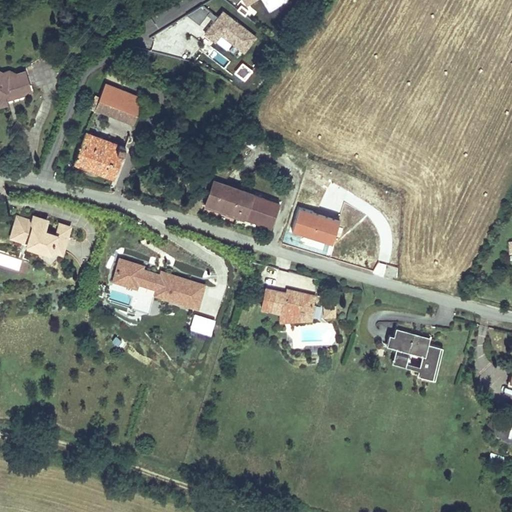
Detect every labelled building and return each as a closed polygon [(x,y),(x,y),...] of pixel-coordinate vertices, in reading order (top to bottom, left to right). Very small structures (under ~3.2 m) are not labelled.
[(257,36),(222,11),(218,16),(199,3),(187,19),(241,58),(257,36)] [(234,74),(246,80),(252,69),(240,63),(234,74)] [(24,71),(9,76),(7,78),(1,75),(2,72),(0,71),(0,98),(1,100),(5,94),(9,93),(10,97),(30,90),(24,71)] [(95,108),(134,124),(139,112),(122,105),(127,90),(105,81),(100,95),(95,108)] [(139,112),(145,97),(127,90),(122,105),(139,112)] [(91,106),(95,108),(100,95),(96,93),(91,106)] [(74,162),(114,177),(125,147),(110,141),(108,146),(97,142),(99,137),(85,132),(74,162)] [(99,137),(97,142),(108,146),(110,141),(99,137)] [(279,204),(213,180),(205,203),(271,226),(279,204)] [(327,206),(306,193),(295,209),(287,232),(326,246),(334,230),(320,222),(321,220),(314,217),(316,211),(322,214),(327,206)] [(44,231),(48,219),(32,215),(31,219),(15,214),(8,239),(25,244),(24,248),(52,256),(53,254),(62,257),(71,226),(58,222),(54,234),(44,231)] [(140,284),(117,277),(110,301),(132,308),(134,303),(153,309),(152,314),(194,327),(201,302),(178,295),(177,300),(172,298),(173,294),(159,289),(158,293),(157,295),(150,293),(151,291),(139,287),(140,284)] [(314,295),(295,291),(295,294),(287,292),(266,288),(262,305),(279,309),(280,312),(280,316),(295,315),(296,318),(311,317),(314,304),(312,304),(314,295)] [(335,316),(335,306),(324,304),(325,317),(335,316)] [(194,327),(152,314),(151,316),(193,329),(194,327)] [(422,354),(417,373),(432,377),(441,347),(428,343),(430,338),(414,334),(414,333),(396,327),(391,345),(396,347),(393,358),(406,361),(409,350),(422,354)] [(487,424),(492,428),(498,421),(494,417),(487,424)] [(508,465),(510,457),(491,451),(489,458),(508,465)]
